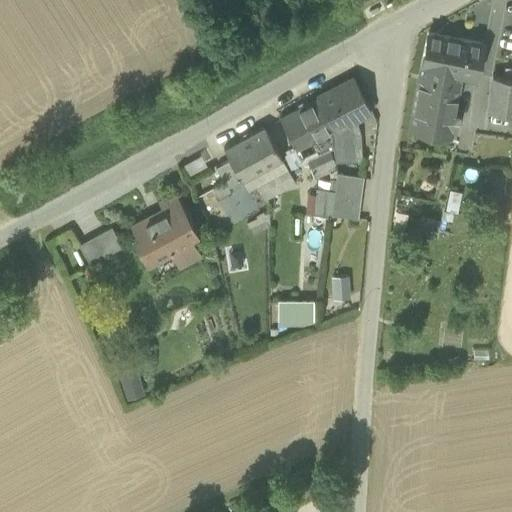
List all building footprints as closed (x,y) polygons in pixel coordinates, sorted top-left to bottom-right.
[(412,125),(450,132),(461,71),(477,74),(482,45),(428,35),(412,125)] [(488,112),(511,115),(511,77),(493,75),(488,112)] [(355,79),(317,98),(333,130),(354,119),(370,110),(355,79)] [(332,131),(333,130),(317,98),(280,118),(296,150),(314,140),(332,131)] [(333,130),(332,131),(333,148),(334,148),(341,169),(369,156),(354,119),(333,130)] [(257,186),(265,200),(267,198),(294,183),(281,159),(263,127),(224,148),(230,159),(241,181),(262,170),(267,178),(256,184),(257,186)] [(329,149),(333,148),(332,131),(314,140),(319,152),(329,147),(329,149)] [(307,161),(313,179),(323,176),(321,170),(335,164),(329,149),(329,147),(319,152),(306,158),(307,161)] [(205,164),(200,154),(182,164),(188,174),(205,164)] [(224,182),(227,188),(228,188),(241,181),(230,159),(215,167),(224,182)] [(262,170),(241,181),(247,191),(257,186),(256,184),(267,178),(262,170)] [(334,208),(357,211),(360,182),(337,179),(334,208)] [(212,188),(218,199),(230,192),(228,188),(227,188),(224,182),(212,188)] [(449,187),(445,206),(456,208),(459,189),(449,187)] [(170,253),(179,269),(200,258),(190,238),(197,235),(175,194),(158,202),(164,212),(146,222),(144,219),(131,226),(138,238),(134,241),(147,265),(170,253)] [(246,223),(251,234),(268,226),(268,213),(246,223)] [(435,235),(438,217),(420,214),(417,232),(435,235)] [(78,244),(89,265),(109,253),(107,249),(119,242),(111,226),(78,244)] [(348,273),(330,274),(332,297),(349,296),(348,273)] [(313,320),(313,301),(277,300),(277,320),(313,320)] [(139,367),(119,372),(125,397),(145,393),(139,367)]
